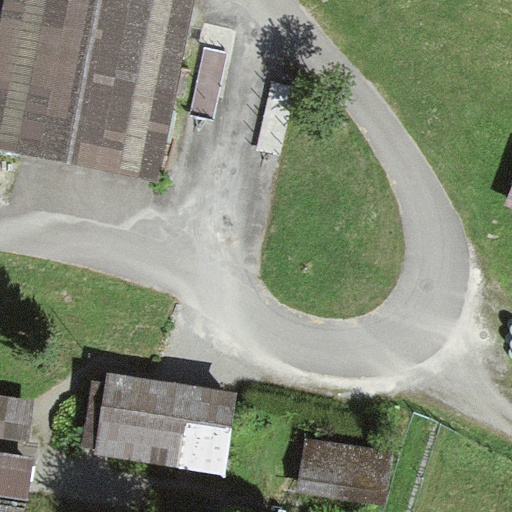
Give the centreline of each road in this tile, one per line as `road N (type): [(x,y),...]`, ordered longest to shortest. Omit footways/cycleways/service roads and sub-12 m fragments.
road 1 (residential): [(0,234),(158,266),(323,350),(370,349),(401,332),(433,269),(426,208),(387,137),(275,0)]
road 2 (track): [(401,332),(511,419)]
